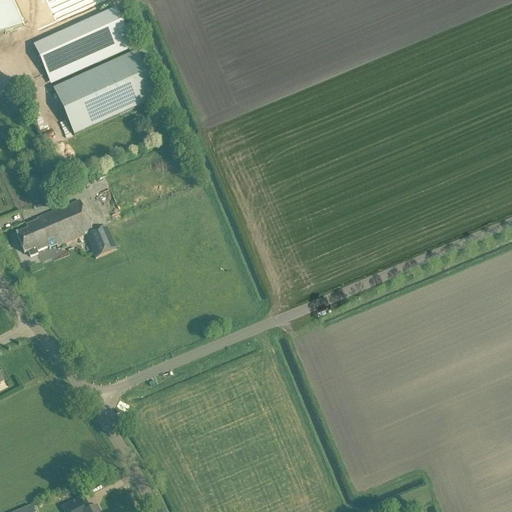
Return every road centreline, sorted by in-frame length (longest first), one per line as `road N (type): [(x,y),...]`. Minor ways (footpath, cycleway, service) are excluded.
road 1 (unclassified): [(91,400),(511,223)]
road 2 (tertiary): [(91,400),(0,280)]
road 3 (tertiary): [(155,511),(91,400)]
